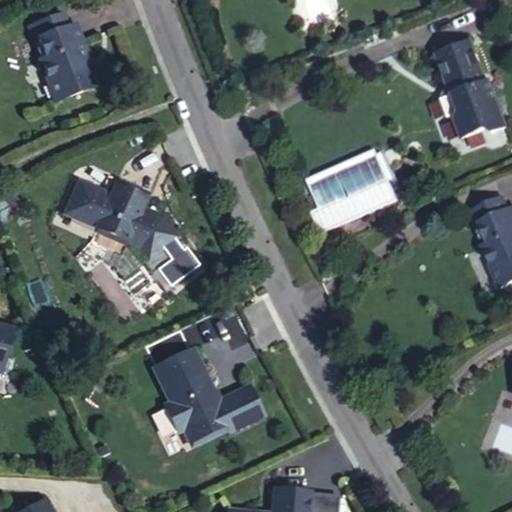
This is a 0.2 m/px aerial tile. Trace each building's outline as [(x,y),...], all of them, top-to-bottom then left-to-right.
[(44,57),(39,59),(55,102),(96,87),(86,63),(89,62),(76,25),(68,28),(63,13),(31,25),(44,57)] [(489,82),(485,83),(471,42),(435,55),(450,96),(441,100),(447,118),(454,121),(461,140),(486,130),(492,133),(507,128),(489,82)] [(327,233),(402,205),(383,154),(308,181),(327,233)] [(140,248),(149,259),(177,238),(163,219),(159,222),(139,214),(141,210),(148,195),(117,181),(110,196),(79,182),(65,214),(101,230),(103,237),(116,242),(122,239),(140,248)] [(478,225),(486,244),(481,246),(500,288),(511,283),(511,209),(508,212),(502,197),(471,211),(478,225)] [(159,222),(163,219),(141,210),(139,214),(159,222)] [(478,225),(471,211),(467,212),(473,227),(478,225)] [(12,331),(0,327),(0,373),(0,374),(12,331)] [(225,426),(229,433),(263,416),(249,388),(215,404),(211,396),(213,392),(192,350),(154,369),(171,404),(165,407),(177,433),(183,429),(190,443),(225,426)] [(307,511),(309,493),(275,490),(272,511),(307,511)] [(50,511),(45,501),(24,511),(50,511)]
